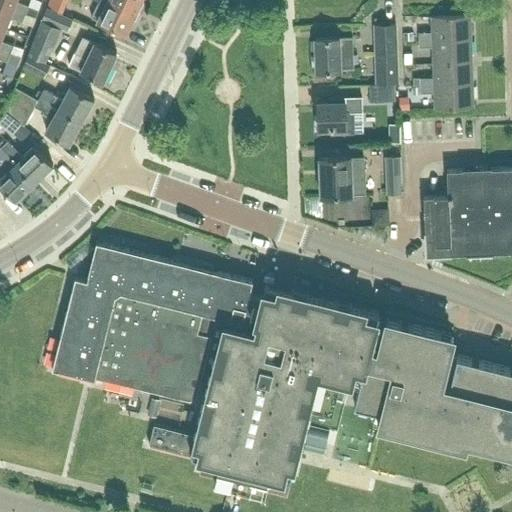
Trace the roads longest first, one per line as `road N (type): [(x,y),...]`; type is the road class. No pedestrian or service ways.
road 1 (unclassified): [(292,238),(285,0)]
road 2 (residential): [(292,238),(113,169)]
road 3 (secondary): [(113,169),(190,0)]
road 4 (residential): [(401,269),(412,219),(412,150),(466,147)]
road 5 (secondary): [(0,262),(86,201),(113,169)]
road 6 (residential): [(511,316),(401,269)]
